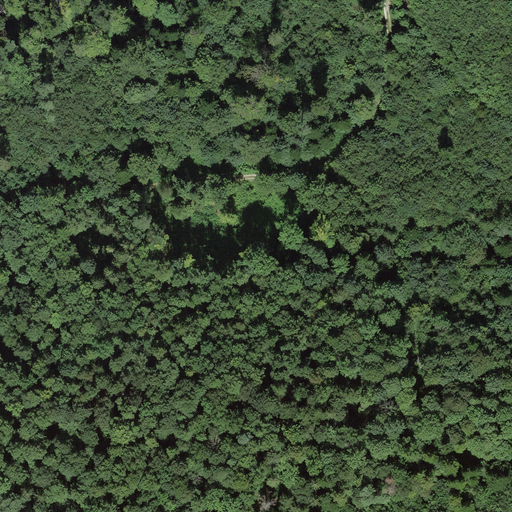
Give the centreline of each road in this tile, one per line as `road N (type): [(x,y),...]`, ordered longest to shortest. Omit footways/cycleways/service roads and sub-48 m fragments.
road 1 (track): [(385,0),(394,42),(387,90),(369,123),(330,158),(280,177),(140,189),(27,240),(0,270)]
road 2 (track): [(511,464),(277,412),(227,411),(72,455),(0,497)]
road 3 (track): [(511,121),(432,56),(399,0)]
